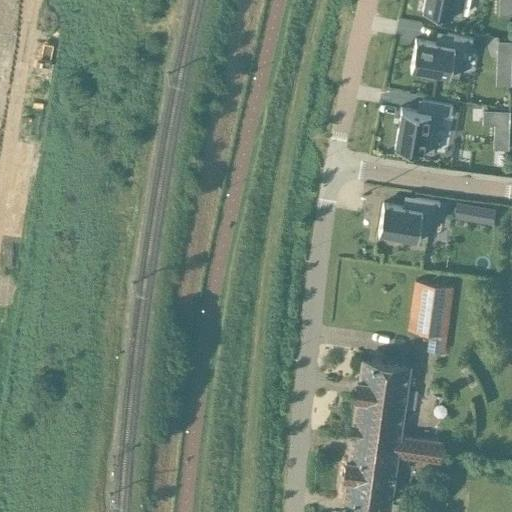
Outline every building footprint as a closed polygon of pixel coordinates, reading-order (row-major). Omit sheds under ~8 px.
[(422,6),(421,7),(460,15),(462,0),(423,0),(422,6)] [(415,37),(410,66),(411,67),(411,66),(419,68),(418,72),(431,75),(432,70),(447,73),(449,74),(449,73),(458,75),(463,48),(469,49),(472,36),(447,31),(445,43),(435,41),(417,38),(417,37),(415,37)] [(394,144),(394,145),(433,151),(439,114),(450,116),(452,103),(422,98),(420,109),(416,109),(401,106),(400,107),(401,107),(395,144),(394,144)] [(383,201),(377,230),(379,230),(415,236),(415,237),(416,237),(426,238),(431,211),(437,213),(439,199),(415,195),(413,207),(402,205),(384,201),(383,201)] [(415,279),(408,329),(424,331),(429,332),(428,342),(444,344),(452,284),(415,279)] [(350,436),(440,449),(441,439),(400,433),(409,364),(362,357),(359,377),(357,377),(354,396),(356,396),(353,420),(352,420),(350,433),(351,433),(350,436)] [(439,459),(440,449),(350,436),(347,457),(346,456),(343,476),(345,476),(342,496),(390,503),(397,453),(439,459)]
